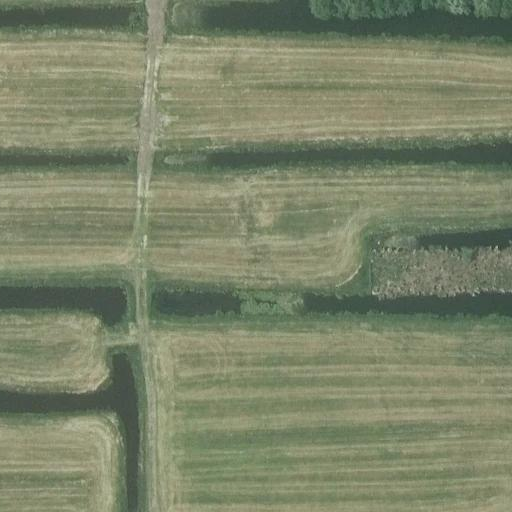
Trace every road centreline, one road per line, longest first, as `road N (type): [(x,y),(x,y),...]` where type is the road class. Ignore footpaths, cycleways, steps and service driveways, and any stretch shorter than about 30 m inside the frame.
road 1 (track): [(155,0),(138,289),(113,266),(0,271)]
road 2 (track): [(156,511),(138,289)]
